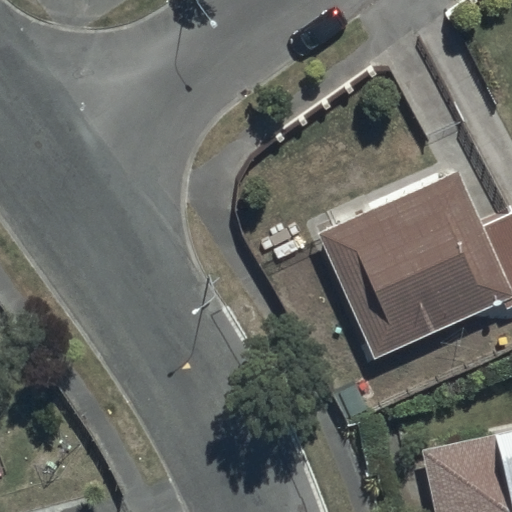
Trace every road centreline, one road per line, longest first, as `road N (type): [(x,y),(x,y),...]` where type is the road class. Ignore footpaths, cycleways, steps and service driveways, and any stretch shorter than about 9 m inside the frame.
road 1 (residential): [(46,154),(227,439),(249,511)]
road 2 (residential): [(46,154),(267,0)]
